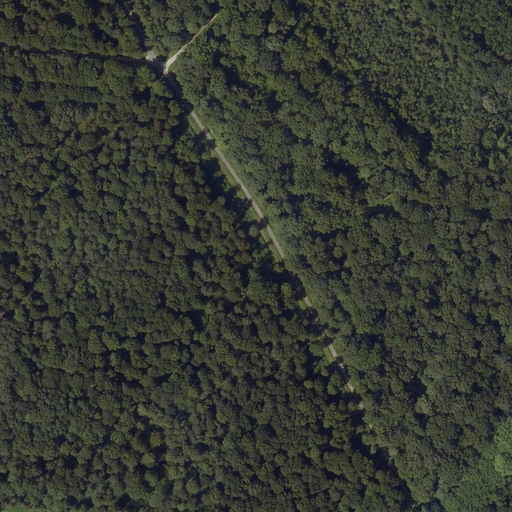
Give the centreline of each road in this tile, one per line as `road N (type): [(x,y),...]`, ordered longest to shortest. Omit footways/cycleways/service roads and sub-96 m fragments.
road 1 (track): [(165,63),(306,290),(414,504)]
road 2 (track): [(0,47),(165,63),(121,0)]
